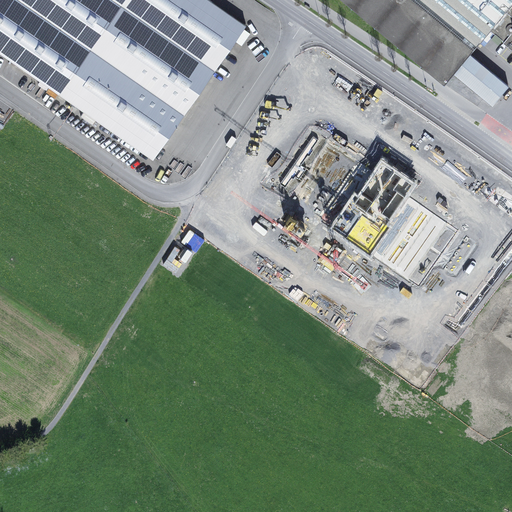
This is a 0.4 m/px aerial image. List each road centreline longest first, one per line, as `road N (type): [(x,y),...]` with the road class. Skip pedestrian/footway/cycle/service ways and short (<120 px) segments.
road 1 (residential): [(0,85),(149,190),(183,192),(204,174),(305,19)]
road 2 (track): [(183,192),(181,220),(52,425),(0,452)]
road 3 (primary): [(511,162),(305,19)]
